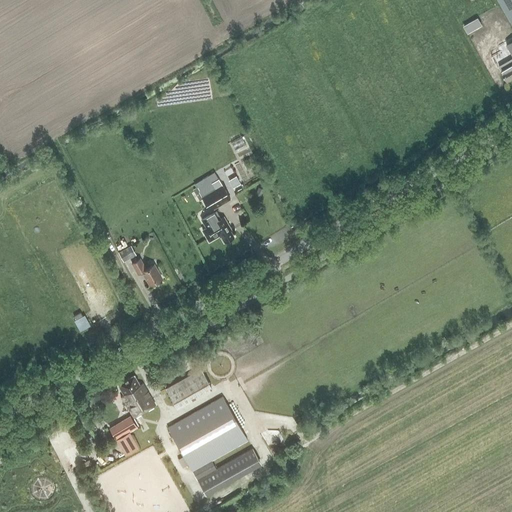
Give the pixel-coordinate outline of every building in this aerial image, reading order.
[(511,0),(497,0),(511,25),(511,46),(511,47),(511,48),(511,58),(509,60),(511,64),(501,70),(507,81),(511,78),(511,0)] [(230,199),(222,185),(218,178),(197,190),(210,211),(230,199)] [(224,217),(221,219),(216,211),(201,219),(206,228),(202,230),(209,242),(208,239),(215,235),(219,236),(220,238),(221,237),(225,243),(234,237),(230,232),(232,231),(224,217)] [(136,255),(131,246),(118,253),(123,262),(136,255)] [(150,285),(162,278),(154,264),(146,269),(140,259),(131,263),(138,274),(142,271),(150,285)] [(82,315),(74,319),(79,330),(88,325),(82,315)] [(166,388),(176,406),(211,386),(201,368),(166,388)] [(134,417),(155,405),(142,383),(139,385),(134,375),(118,384),(124,394),(121,396),(132,415),(110,428),(116,439),(139,426),(134,417)] [(247,440),(223,396),(168,427),(192,471),(204,491),(259,460),(252,448),(215,470),(210,461),(247,440)] [(130,433),(117,440),(121,447),(134,440),(130,433)]
